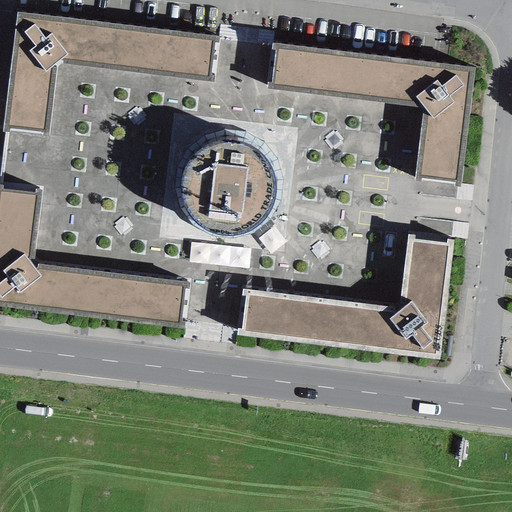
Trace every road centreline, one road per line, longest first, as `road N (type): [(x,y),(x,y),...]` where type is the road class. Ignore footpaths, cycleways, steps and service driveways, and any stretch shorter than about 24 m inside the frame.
road 1 (residential): [(481,408),(507,56),(490,28),(468,15),(354,0)]
road 2 (secondary): [(0,348),(481,408)]
